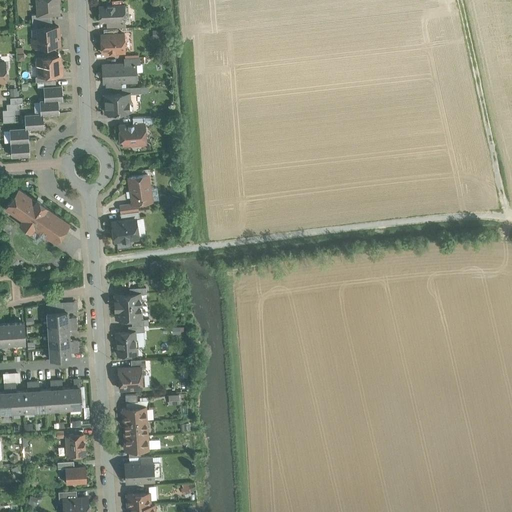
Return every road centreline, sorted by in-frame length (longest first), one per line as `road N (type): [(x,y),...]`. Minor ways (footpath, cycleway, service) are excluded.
road 1 (track): [(511,218),(459,215),(94,260)]
road 2 (track): [(459,0),(507,217)]
road 3 (residential): [(88,189),(101,362)]
road 4 (residential): [(101,362),(111,511)]
road 5 (residential): [(78,0),(84,145)]
